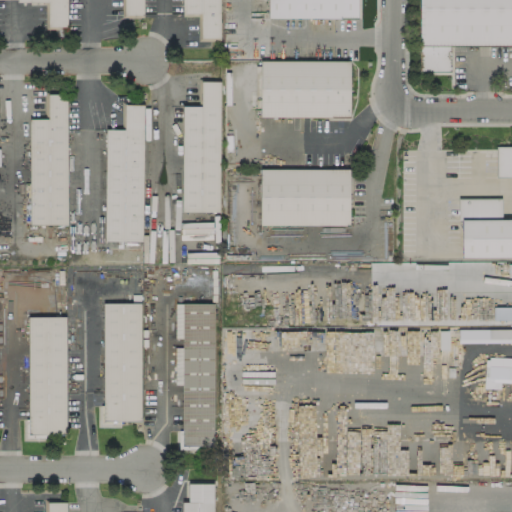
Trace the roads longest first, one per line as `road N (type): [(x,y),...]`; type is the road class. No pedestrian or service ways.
road 1 (residential): [(149,467),(0,467)]
road 2 (residential): [(147,58),(0,60)]
road 3 (residential): [(511,110),(406,109),(393,96),(391,78)]
